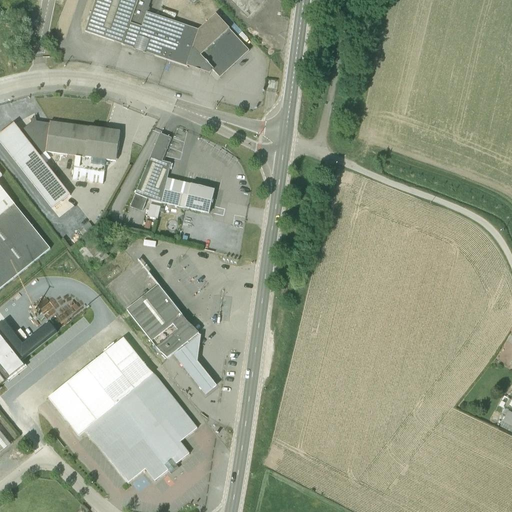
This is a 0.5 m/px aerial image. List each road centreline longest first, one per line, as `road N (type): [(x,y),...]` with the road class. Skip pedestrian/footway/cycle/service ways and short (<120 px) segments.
road 1 (secondary): [(282,153),(231,511)]
road 2 (unclassified): [(316,151),(489,230),(511,267)]
road 3 (unclassified): [(203,117),(82,78),(0,84)]
road 4 (secondary): [(303,0),(285,133)]
road 5 (unclassified): [(104,511),(46,461),(0,491)]
